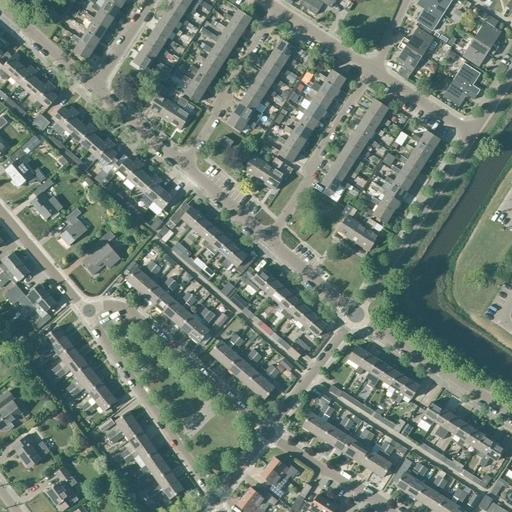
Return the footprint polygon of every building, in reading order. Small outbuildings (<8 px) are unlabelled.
[(98,0),(95,5),(101,9),(115,18),(122,8),(109,0),(98,0)] [(177,0),(172,0),(167,9),(181,18),(185,11),(193,16),(193,15),(195,12),(188,7),(177,0)] [(177,0),(188,7),(193,10),(197,4),(199,6),(200,5),(206,9),(210,11),(213,7),(209,5),(202,1),(199,0),(177,0)] [(334,4),(327,0),(303,0),(299,6),(316,16),(323,4),(331,9),(334,4)] [(442,15),(418,0),(415,4),(423,9),(415,20),(432,31),(442,15)] [(418,0),(442,15),(451,0),(418,0)] [(73,4),(67,13),(75,18),(81,9),(73,4)] [(115,18),(101,9),(95,5),(94,5),(91,9),(99,13),(94,20),(108,29),(115,18)] [(161,19),(175,28),(179,22),(186,26),(188,22),(181,18),(167,9),(161,19)] [(457,9),(450,19),(458,24),(465,14),(457,9)] [(230,22),(243,31),(251,18),(238,10),(233,18),(225,13),(223,17),(230,22)] [(108,29),(94,20),(87,15),(85,19),(92,24),(88,30),(101,39),(108,29)] [(484,22),(474,39),(495,53),(498,48),(493,44),(500,33),(494,28),(496,25),(498,22),(489,16),(487,19),(485,23),(484,22)] [(161,19),(154,29),(168,38),(172,32),(179,37),(182,32),(175,28),(161,19)] [(218,24),(216,28),(223,32),(237,41),(243,31),(230,22),(226,29),(218,24)] [(80,25),(78,29),(85,34),(81,41),(94,50),(101,39),(88,30),(80,25)] [(175,43),(168,38),(154,29),(147,40),(161,49),(165,42),(173,47),(173,46),(175,48),(177,45),(175,43)] [(404,39),(401,44),(422,57),(427,48),(432,51),(437,43),(433,40),(416,30),(409,42),(404,39)] [(210,38),(209,38),(217,43),(230,52),(237,41),(223,32),(221,36),(219,35),(217,37),(212,34),(210,38)] [(94,50),(81,41),(74,36),(71,40),(78,44),(73,52),(87,61),(94,50)] [(495,53),(474,39),(463,56),(479,66),(487,54),(492,57),(495,53)] [(140,50),(154,59),(159,53),(166,58),(168,54),(161,49),(147,40),(140,50)] [(281,40),(275,49),(289,58),(293,53),(294,54),(295,53),(301,56),(303,52),(296,47),(295,49),(281,40)] [(210,54),(223,62),(230,52),(217,43),(212,50),(205,45),(203,49),(210,54)] [(403,52),(395,63),(401,67),(411,73),(412,74),(422,57),(401,44),(398,48),(403,52)] [(275,49),(269,59),(283,68),(287,62),(294,67),(297,63),(289,58),(275,49)] [(154,59),(140,50),(133,63),(146,71),(152,63),(159,68),(162,64),(154,59)] [(449,52),(445,59),(451,63),(455,56),(449,52)] [(0,75),(4,74),(5,72),(10,77),(20,65),(16,61),(20,57),(16,53),(12,57),(6,64),(0,58),(0,75)] [(196,59),(203,64),(217,72),(223,62),(210,54),(206,60),(199,55),(196,59)] [(269,59),(262,70),(276,79),(280,73),(287,77),(290,73),(283,68),(269,59)] [(162,64),(159,68),(169,75),(172,70),(162,64)] [(189,70),(196,74),(210,83),(217,72),(203,64),(199,71),(192,66),(189,70)] [(453,80),(476,95),(480,91),(472,86),(480,74),(463,64),(453,80)] [(20,65),(10,77),(16,82),(13,85),(17,88),(20,85),(33,69),(30,66),(26,70),(20,65)] [(33,69),(20,85),(28,92),(39,81),(34,77),(38,73),(33,69)] [(255,80),(269,89),(273,83),(280,88),(283,84),(276,79),(262,70),(255,80)] [(301,70),(296,79),(303,83),(308,75),(301,70)] [(317,78),(324,83),(338,91),(346,79),(332,71),(327,79),(319,74),(317,78)] [(290,73),(287,77),(287,78),(293,82),(297,77),(290,73)] [(210,83),(196,74),(192,81),(185,76),(182,80),(190,85),(203,93),(210,83)] [(167,79),(165,83),(176,90),(178,87),(169,81),(167,79)] [(277,94),(269,89),(255,80),(249,91),(263,100),(266,93),(274,98),(277,94)] [(476,95),(453,80),(442,97),(458,108),(466,96),(473,100),(476,95)] [(45,86),(39,81),(28,92),(38,101),(52,85),(48,82),(45,86)] [(310,89),(318,93),(331,102),(338,91),(324,83),(322,87),(314,82),(313,85),(310,88),(310,89)] [(149,109),(160,116),(170,102),(162,97),(164,94),(165,94),(168,89),(159,83),(151,95),(156,99),(149,109)] [(52,85),(38,101),(34,105),(38,109),(42,104),(47,109),(57,97),(52,92),(55,88),(52,85)] [(176,90),(183,95),(184,94),(197,102),(203,93),(190,85),(185,91),(178,87),(176,90)] [(0,96),(5,101),(9,97),(0,90),(0,96)] [(249,91),(242,101),(256,110),(260,104),(267,108),(270,104),(263,100),(249,91)] [(289,94),(284,91),(281,96),(282,96),(286,99),(289,94)] [(304,99),(311,104),(324,112),(331,102),(318,93),(313,100),(306,95),(304,99)] [(5,101),(14,109),(17,105),(9,97),(5,101)] [(160,116),(170,122),(185,100),(181,97),(177,102),(178,103),(176,106),(170,102),(160,116)] [(185,100),(170,122),(180,129),(189,114),(182,110),(184,107),(185,107),(188,102),(185,100)] [(369,109),(384,118),(388,112),(395,116),(398,112),(390,107),(389,109),(375,100),(369,109)] [(235,112),(249,121),(253,114),(260,119),(263,115),(256,110),(242,101),(235,112)] [(297,110),(304,115),(317,123),(324,112),(311,104),(306,110),(299,106),(297,110)] [(17,105),(14,109),(24,117),(27,113),(17,105)] [(52,128),(57,132),(75,111),(72,108),(68,112),(63,107),(52,119),(57,123),(52,128)] [(369,109),(363,120),(377,129),(381,122),(388,127),(391,123),(384,118),(369,109)] [(70,134),(81,123),(76,118),(79,114),(75,111),(57,132),(61,135),(65,130),(70,134)] [(249,121),(235,112),(227,124),(241,133),(246,125),(254,129),(256,125),(249,121)] [(32,124),(36,128),(45,119),(40,115),(32,124)] [(297,125),(311,133),(317,123),(304,115),(300,121),(293,116),(290,120),(297,125)] [(45,119),(36,128),(41,132),(50,123),(45,119)] [(356,130),(370,139),(374,133),(381,137),(384,133),(377,129),(363,120),(356,130)] [(81,123),(70,134),(80,142),(93,127),(90,123),(86,127),(81,123)] [(283,131),(291,135),(304,144),(311,133),(297,125),(293,132),(286,127),(283,131)] [(80,142),(88,150),(99,138),(94,134),(97,130),(93,127),(80,142)] [(356,130),(349,140),(364,149),(367,143),(375,148),(377,144),(370,139),(356,130)] [(397,145),(401,133),(393,130),(389,142),(397,145)] [(411,139),(418,143),(432,152),(440,140),(427,131),(421,139),(414,135),(411,139)] [(14,163),(5,170),(13,180),(12,180),(17,187),(27,179),(30,184),(35,179),(39,183),(44,178),(37,170),(32,174),(20,159),(26,153),(23,151),(27,148),(30,151),(40,142),(35,135),(20,147),(9,157),(14,163)] [(284,146),(297,154),(304,144),(291,135),(286,142),(279,137),(276,141),(284,146)] [(50,140),(59,148),(62,144),(53,136),(50,140)] [(220,142),(230,148),(234,142),(225,136),(220,142)] [(104,143),(99,138),(88,150),(97,158),(111,142),(108,139),(104,143)] [(343,151),(357,160),(361,154),(368,158),(371,154),(364,149),(349,140),(343,151)] [(115,146),(111,142),(97,158),(106,166),(103,170),(102,169),(94,179),(99,183),(118,161),(114,158),(117,155),(112,150),(115,146)] [(425,162),(432,152),(418,143),(414,150),(407,145),(404,149),(412,154),(425,162)] [(59,148),(68,156),(71,152),(62,144),(59,148)] [(297,154),(284,146),(280,152),(272,147),(270,151),(278,156),(278,155),(292,163),(297,154)] [(244,170),(255,177),(264,162),(256,158),(258,155),(259,155),(262,150),(258,147),(244,170)] [(343,151),(336,162),(350,170),(354,164),(361,169),(364,164),(357,160),(343,151)] [(71,152),(68,156),(77,164),(80,160),(71,152)] [(425,162),(412,154),(408,160),(400,156),(398,159),(405,164),(419,173),(425,162)] [(63,164),(67,161),(62,155),(58,159),(63,164)] [(264,162),(255,177),(265,183),(279,161),(275,158),(272,163),(273,164),(271,167),(264,162)] [(118,161),(99,183),(104,187),(112,178),(118,171),(126,179),(140,163),(136,159),(133,164),(127,159),(122,165),(118,161)] [(80,160),(77,164),(86,172),(89,168),(80,160)] [(279,161),(265,183),(274,190),(284,175),(277,171),(279,167),(279,168),(283,163),(279,161)] [(329,172),(343,181),(347,174),(355,179),(357,175),(350,170),(336,162),(329,172)] [(140,163),(126,179),(135,186),(146,175),(140,170),(144,166),(140,163)] [(391,170),(398,175),(412,184),(419,173),(405,164),(401,171),(394,166),(391,170)] [(343,181),(329,172),(321,184),(326,187),(323,193),(334,201),(338,195),(335,193),(340,185),(348,190),(348,189),(351,191),(353,187),(343,181)] [(135,186),(144,194),(159,179),(155,175),(151,180),(146,175),(135,186)] [(385,180),(385,181),(405,194),(412,184),(398,175),(394,181),(387,177),(385,180)] [(127,188),(129,184),(121,178),(119,181),(127,188)] [(48,200),(42,193),(53,184),(49,179),(33,193),(37,197),(31,202),(45,219),(56,210),(58,212),(63,208),(53,196),(48,200)] [(144,194),(140,199),(149,207),(154,202),(164,191),(158,186),(162,182),(159,179),(144,194)] [(380,187),(378,191),(385,196),(398,204),(405,194),(385,181),(381,188),(380,187)] [(370,186),(378,191),(380,187),(372,182),(370,186)] [(112,195),(121,203),(124,199),(115,191),(112,195)] [(164,191),(154,202),(163,211),(177,195),(173,191),(169,195),(164,191)] [(371,201),(378,206),(392,215),(398,204),(385,196),(381,202),(373,198),(371,201)] [(121,203),(130,211),(134,207),(124,199),(121,203)] [(338,231),(348,237),(358,223),(351,218),(353,216),(357,211),(347,205),(342,213),(347,217),(338,231)] [(392,215),(378,206),(374,213),(366,208),(364,212),(365,212),(369,214),(372,217),(373,215),(386,224),(392,215)] [(134,207),(130,211),(139,218),(142,215),(134,207)] [(191,227),(201,215),(192,207),(186,213),(180,208),(166,225),(172,230),(176,226),(181,219),(187,224),(183,228),(187,231),(191,227)] [(72,225),(60,236),(69,246),(87,230),(79,220),(78,220),(76,217),(81,213),(77,209),(66,218),(72,225)] [(191,227),(200,235),(210,224),(201,215),(191,227)] [(150,228),(154,231),(162,222),(158,219),(150,228)] [(365,227),(358,223),(348,237),(358,244),(373,221),(369,219),(366,224),(367,225),(365,227)] [(373,221),(358,244),(368,250),(378,236),(371,231),(372,228),(373,229),(377,224),(373,221)] [(210,224),(200,235),(205,240),(202,244),(205,248),(219,232),(210,224)] [(156,236),(161,240),(169,231),(164,227),(156,236)] [(83,262),(93,274),(105,264),(109,268),(120,258),(107,244),(115,237),(110,231),(96,243),(101,248),(99,250),(98,250),(83,262)] [(229,240),(219,232),(205,248),(215,256),(218,251),(229,240)] [(217,262),(222,266),(238,248),(229,240),(218,251),(223,255),(217,262)] [(159,255),(163,251),(156,246),(153,249),(159,255)] [(172,250),(181,258),(184,254),(175,246),(172,250)] [(238,248),(222,266),(226,270),(232,264),(236,267),(235,269),(241,274),(252,261),(246,256),(247,256),(238,248)] [(0,267),(4,271),(0,274),(0,279),(1,280),(21,263),(13,254),(3,262),(0,264),(0,267)] [(193,262),(184,254),(181,258),(190,266),(193,262)] [(127,268),(132,272),(138,265),(133,261),(127,268)] [(127,281),(136,288),(156,265),(152,261),(143,272),(138,268),(127,281)] [(193,262),(190,266),(199,273),(202,269),(193,262)] [(21,263),(1,280),(4,284),(10,279),(15,284),(29,272),(21,263)] [(156,265),(136,288),(145,296),(155,284),(151,280),(161,269),(156,265)] [(202,269),(199,273),(208,282),(212,278),(202,269)] [(258,293),(261,289),(272,277),(262,269),(257,274),(254,272),(245,282),(258,293)] [(165,284),(168,287),(174,281),(171,277),(165,284)] [(280,285),(272,277),(261,289),(270,297),(280,285)] [(174,281),(168,287),(153,304),(162,312),(173,299),(169,295),(178,284),(174,281)] [(220,292),(225,296),(233,287),(229,283),(220,292)] [(155,284),(145,296),(153,304),(168,287),(165,284),(161,288),(155,284)] [(5,295),(9,300),(21,290),(16,285),(5,295)] [(19,312),(22,316),(47,294),(39,285),(25,296),(30,302),(23,307),(24,308),(19,312)] [(270,297),(279,305),(290,293),(280,285),(270,297)] [(225,296),(242,311),(245,307),(248,304),(236,294),(238,291),(233,287),(225,296)] [(21,290),(9,300),(13,305),(25,295),(21,290)] [(186,303),(192,296),(188,292),(182,299),(186,303)] [(279,305),(276,309),(285,317),(299,301),(290,293),(279,305)] [(47,294),(22,316),(25,320),(30,315),(40,306),(45,312),(55,303),(47,294)] [(182,307),(171,320),(180,328),(191,315),(187,311),(190,307),(196,300),(192,296),(186,303),(182,307)] [(162,312),(171,320),(182,307),(173,299),(162,312)] [(299,301),(285,317),(289,321),(293,316),(298,321),(308,309),(299,301)] [(245,307),(242,311),(251,319),(254,315),(245,307)] [(200,315),(204,319),(210,312),(206,308),(200,315)] [(317,317),(308,309),(298,321),(303,325),(299,330),(303,333),(317,317)] [(204,319),(200,323),(189,335),(198,343),(209,331),(205,327),(214,315),(210,312),(204,319)] [(37,323),(41,327),(51,318),(47,314),(37,323)] [(215,323),(219,327),(227,318),(222,314),(215,323)] [(200,323),(191,315),(180,328),(189,335),(200,323)] [(251,319),(260,327),(263,323),(254,315),(251,319)] [(317,317),(303,333),(307,336),(311,332),(316,337),(327,325),(317,317)] [(263,323),(260,327),(269,335),(273,331),(263,323)] [(44,337),(51,346),(64,336),(57,327),(44,337)] [(282,339),(273,331),(269,335),(278,343),(282,339)] [(210,353),(219,362),(230,349),(234,345),(240,338),(236,334),(226,345),(221,341),(210,353)] [(47,350),(40,355),(44,360),(55,351),(59,356),(72,346),(64,336),(51,346),(47,350)] [(240,338),(234,345),(238,348),(244,341),(240,338)] [(291,347),(282,339),(278,343),(287,351),(291,347)] [(294,343),(291,347),(287,351),(297,359),(304,351),(294,343)] [(37,351),(40,355),(47,350),(44,346),(37,351)] [(51,370),(55,375),(79,355),(72,346),(59,356),(63,360),(51,370)] [(348,360),(359,366),(367,353),(357,346),(348,360)] [(219,362),(228,369),(238,356),(230,349),(219,362)] [(228,369),(237,377),(248,365),(252,360),(258,353),(253,349),(244,361),(238,356),(228,369)] [(258,353),(252,360),(256,364),(262,357),(258,353)] [(367,353),(359,366),(355,371),(360,375),(364,369),(369,373),(377,360),(367,353)] [(74,375),(86,365),(79,355),(55,375),(58,379),(70,370),(74,375)] [(283,367),(289,372),(294,367),(284,358),(280,364),(283,367)] [(369,373),(366,378),(371,381),(369,385),(374,388),(379,379),(388,366),(377,360),(369,373)] [(279,363),(275,368),(279,372),(283,367),(280,364),(279,363)] [(94,374),(86,365),(74,375),(77,379),(66,388),(70,393),(94,374)] [(248,365),(237,377),(245,384),(256,372),(248,365)] [(245,384),(254,392),(275,368),(271,365),(261,376),(256,372),(245,384)] [(388,366),(379,379),(390,386),(398,373),(388,366)] [(275,368),(254,392),(263,400),(274,387),(270,383),(279,372),(275,368)] [(398,373),(390,386),(395,389),(390,398),(394,402),(408,379),(398,373)] [(101,383),(94,374),(70,393),(73,397),(85,388),(89,393),(101,383)] [(408,379),(394,402),(398,404),(404,395),(411,399),(419,386),(408,379)] [(101,383),(89,393),(92,397),(81,407),(85,412),(109,393),(101,383)] [(340,396),(343,392),(331,385),(328,390),(338,397),(339,395),(340,396)] [(353,398),(343,392),(340,396),(350,402),(353,398)] [(9,433),(10,433),(15,429),(12,424),(23,416),(13,402),(16,401),(10,393),(0,400),(0,429),(0,430),(2,429),(2,430),(3,431),(4,432),(5,432),(6,433),(7,433),(9,433)] [(109,393),(85,412),(88,416),(99,406),(104,412),(116,402),(109,393)] [(320,399),(328,404),(331,399),(323,394),(320,399)] [(353,398),(350,402),(360,409),(363,405),(360,402),(353,398)] [(435,422),(443,409),(432,402),(424,415),(421,419),(432,426),(435,422)] [(319,411),(324,414),(329,406),(324,403),(319,411)] [(373,411),(363,405),(360,409),(371,415),(373,411)] [(329,406),(324,414),(312,433),(323,440),(331,426),(326,423),(334,409),(329,406)] [(373,411),(371,415),(381,422),(384,418),(380,416),(383,412),(377,408),(374,412),(373,411)] [(443,409),(435,422),(440,425),(434,434),(439,437),(453,415),(443,409)] [(63,413),(55,410),(52,417),(60,420),(63,413)] [(114,430),(107,435),(110,439),(117,434),(135,421),(129,412),(115,422),(119,426),(114,430)] [(303,427),(312,433),(321,419),(311,413),(303,427)] [(463,422),(453,415),(439,437),(443,439),(449,431),(455,435),(463,422)] [(323,440),(333,446),(349,419),(344,416),(336,429),(331,426),(323,440)] [(99,427),(103,433),(115,424),(111,418),(99,427)] [(384,418),(381,422),(393,430),(398,434),(405,423),(400,420),(396,425),(384,418)] [(333,446),(343,452),(351,439),(346,435),(354,422),(349,419),(333,446)] [(135,421),(117,434),(110,439),(113,444),(125,435),(129,441),(142,431),(135,421)] [(463,422),(455,435),(460,438),(457,444),(462,447),(463,446),(473,429),(463,422)] [(401,435),(406,439),(413,428),(408,425),(401,435)] [(351,439),(343,452),(353,459),(369,432),(364,429),(356,442),(351,439)] [(484,435),(473,429),(463,446),(468,449),(470,445),(476,448),(484,435)] [(132,446),(121,454),(124,459),(149,441),(142,431),(129,441),(132,446)] [(374,435),(369,432),(353,459),(362,465),(371,451),(366,448),(374,435)] [(18,453),(17,453),(29,468),(41,459),(40,458),(50,451),(42,441),(37,445),(29,435),(13,447),(18,453)] [(494,442),(484,435),(476,448),(480,451),(478,455),(483,459),(494,442)] [(142,460),(156,451),(149,441),(124,459),(126,463),(139,455),(142,460)] [(371,451),(362,465),(373,471),(390,445),(385,442),(376,455),(371,451)] [(418,447),(429,454),(432,449),(421,442),(418,447)] [(494,442),(483,459),(479,464),(484,467),(490,458),(496,462),(505,449),(494,442)] [(390,445),(373,471),(383,478),(392,464),(386,461),(394,448),(390,445)] [(442,456),(432,449),(429,454),(439,461),(442,456)] [(142,460),(149,470),(162,461),(156,451),(142,460)] [(271,459),(267,464),(287,480),(290,475),(293,477),(298,470),(290,464),(288,466),(275,456),(272,460),(271,459)] [(442,456),(439,461),(449,467),(452,462),(442,456)] [(418,474),(423,466),(417,463),(410,476),(404,472),(411,462),(405,458),(391,480),(397,483),(395,486),(406,493),(415,479),(418,474)] [(162,461),(149,470),(145,473),(137,478),(140,483),(152,474),(156,480),(169,470),(162,461)] [(452,462),(449,467),(460,473),(463,469),(452,462)] [(264,470),(261,474),(271,481),(267,487),(280,498),(285,493),(281,490),(283,486),(288,480),(287,480),(267,464),(263,469),(264,470)] [(423,466),(418,474),(422,477),(427,469),(423,466)] [(467,468),(464,466),(463,469),(460,473),(470,479),(472,475),(466,471),(467,468)] [(56,473),(61,481),(47,492),(57,506),(58,505),(62,511),(78,500),(73,493),(74,492),(66,482),(72,478),(64,467),(56,473)] [(134,473),(137,478),(145,473),(141,468),(134,473)] [(176,480),(169,470),(156,480),(159,485),(147,494),(150,498),(176,480)] [(425,486),(416,499),(426,505),(435,492),(438,487),(443,479),(437,475),(429,488),(425,486)] [(472,475),(470,479),(479,485),(484,488),(491,478),(486,475),(482,481),(472,475)] [(406,493),(416,499),(425,486),(415,479),(406,493)] [(443,479),(438,487),(442,489),(443,489),(448,482),(443,479)] [(166,494),(169,499),(183,490),(176,480),(150,498),(153,502),(166,494)] [(497,482),(490,492),(496,495),(502,486),(497,482)] [(300,494),(305,498),(312,487),(306,483),(300,494)] [(243,496),(258,508),(264,511),(270,504),(274,507),(278,501),(264,490),(260,495),(250,488),(247,491),(243,496)] [(445,498),(436,511),(450,511),(463,492),(458,488),(450,501),(445,498)] [(435,492),(426,505),(436,511),(445,498),(440,495),(439,495),(435,492)] [(463,492),(450,511),(463,511),(464,511),(459,507),(467,494),(463,492)] [(299,511),(319,511),(328,500),(323,494),(321,497),(318,495),(311,505),(306,502),(299,511)] [(468,504),(473,508),(480,497),(474,494),(468,504)] [(485,495),(478,507),(486,511),(492,502),(493,500),(485,495)] [(254,511),(258,508),(243,496),(239,501),(240,501),(237,505),(245,511),(254,511)] [(143,503),(149,511),(150,511),(155,509),(147,500),(143,503)] [(328,500),(319,511),(333,511),(337,507),(333,504),(333,503),(328,500)] [(290,508),(295,511),(300,506),(294,502),(290,508)] [(486,511),(492,511),(497,505),(492,502),(486,511)]
